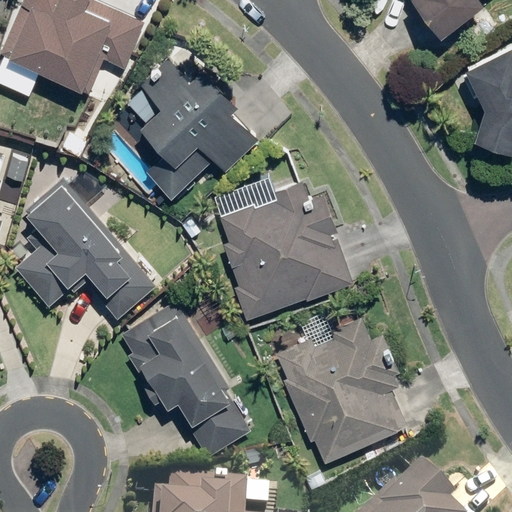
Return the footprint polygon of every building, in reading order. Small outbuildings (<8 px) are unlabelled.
[(24,0),(4,47),(92,84),(106,50),(130,61),(149,15),(112,0),(24,0)] [(425,0),(447,28),(484,0),(425,0)] [(511,42),(473,61),(474,64),(468,66),(478,88),(484,85),(491,99),(480,130),(511,138),(511,42)] [(146,159),(175,189),(216,149),(232,164),(266,130),(237,100),(245,91),(208,54),(190,71),(169,50),(142,76),(163,97),(146,114),(169,137),(146,159)] [(0,237),(6,213),(0,211),(0,202),(8,169),(0,166),(0,237)] [(159,275),(65,170),(26,205),(39,220),(27,231),(37,242),(17,259),(54,300),(87,271),(120,309),(159,275)] [(239,278),(249,309),(356,274),(342,232),(335,234),(333,226),(340,224),(327,186),(312,192),(306,173),(272,185),(275,194),(258,200),(257,196),(222,208),(230,233),(226,235),(240,278),(239,278)] [(253,422),(177,295),(123,327),(134,346),(127,350),(140,371),(147,366),(151,373),(145,377),(156,395),(162,392),(168,401),(176,395),(208,449),(253,422)] [(313,331),(278,346),(290,372),(283,374),(310,435),(317,433),(327,456),(412,418),(396,382),(403,379),(397,365),(405,362),(388,325),(374,332),(364,309),(332,323),(336,332),(317,340),(313,331)] [(423,457),(361,511),(462,511),(451,499),(456,495),(423,457)] [(243,511),(246,477),(170,471),(169,488),(153,486),(150,511),(243,511)]
